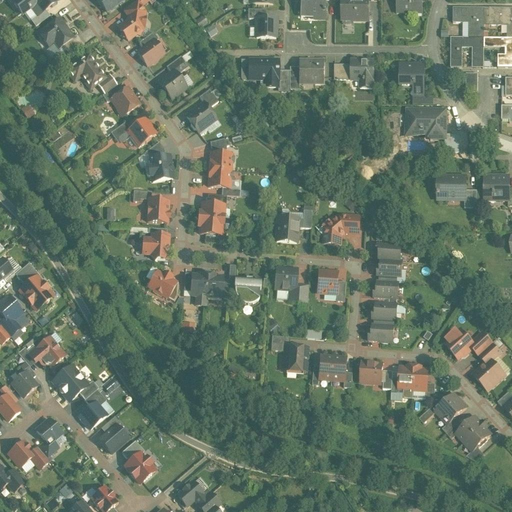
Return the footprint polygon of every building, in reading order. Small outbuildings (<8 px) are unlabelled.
[(20,0),(27,8),(33,3),(30,0),(20,0)] [(58,3),(56,0),(30,0),(33,3),(35,7),(38,5),(44,13),(42,14),(42,15),(50,9),(52,10),(56,7),(56,4),(58,3)] [(98,0),(97,1),(107,14),(108,13),(110,13),(114,10),(115,8),(124,1),(122,0),(98,0)] [(300,0),(301,18),(301,16),(315,16),(315,21),(326,21),(326,1),(326,0),(300,0)] [(368,0),(342,0),(342,18),(354,18),(354,23),(369,23),(369,2),(368,0)] [(396,0),(397,14),(423,15),(422,0),(396,0)] [(136,2),(124,12),(128,18),(127,26),(124,26),(119,30),(122,34),(121,38),(125,39),(128,43),(137,36),(142,37),(143,29),(144,29),(145,20),(144,20),(145,14),(136,2)] [(484,10),(455,9),(455,15),(453,15),(453,24),(470,25),(470,30),(469,30),(469,40),(484,40),(484,10)] [(511,9),(489,10),(489,27),(508,27),(508,40),(511,39),(511,9)] [(266,11),(248,11),(248,21),(256,21),(257,20),(266,20),(266,11)] [(58,22),(55,24),(54,23),(46,28),(47,30),(39,36),(48,48),(54,44),(59,51),(63,48),(73,40),(59,21),(58,22),(54,16),(50,18),(50,19),(53,16),(58,22)] [(266,20),(257,20),(256,21),(256,40),(276,40),(276,20),(266,20)] [(210,37),(217,34),(213,26),(206,30),(210,37)] [(153,34),(139,45),(143,51),(154,43),(155,43),(158,41),(153,34)] [(73,40),(63,48),(69,56),(65,59),(66,60),(80,49),(84,46),(77,36),(73,40)] [(469,40),(451,39),(451,69),(462,69),(463,50),(472,50),(472,70),(484,70),(484,49),(484,40),(469,40)] [(511,39),(508,40),(484,40),(484,49),(507,49),(507,61),(498,61),(498,70),(511,69),(511,39)] [(143,51),(137,55),(147,68),(152,65),(154,65),(157,62),(158,61),(164,56),(155,43),(154,43),(143,51)] [(105,80),(89,58),(88,59),(80,49),(80,50),(87,59),(67,74),(74,83),(81,79),(90,91),(97,86),(105,80)] [(188,69),(181,58),(166,69),(171,75),(174,73),(177,77),(188,69)] [(278,62),(249,62),(249,82),(268,82),(268,90),(278,90),(278,62)] [(316,63),(299,63),(299,70),(299,86),(325,86),(325,63),(316,63)] [(374,63),(351,63),(351,67),(351,82),(360,82),(360,91),(373,91),(373,82),(374,82),(374,63)] [(351,67),(335,67),(335,82),(351,82),(351,67)] [(424,68),(408,68),(408,67),(401,67),(401,90),(424,90),(424,68)] [(299,70),(290,70),(290,73),(290,86),(299,86),(299,70)] [(171,75),(159,84),(171,101),(187,90),(177,77),(174,73),(171,75)] [(290,73),(281,73),(281,94),(290,94),(290,86),(290,73)] [(105,80),(97,86),(105,96),(117,87),(109,77),(105,80)] [(105,96),(102,98),(106,104),(109,104),(113,101),(113,100),(122,94),(117,87),(105,96)] [(122,94),(113,100),(113,101),(117,106),(117,109),(118,110),(117,112),(120,117),(122,117),(123,118),(139,107),(127,90),(122,94)] [(209,92),(199,99),(204,106),(204,105),(208,111),(218,104),(209,92)] [(433,99),(417,99),(417,107),(433,107),(433,99)] [(204,106),(198,110),(197,110),(193,113),(187,118),(191,124),(190,127),(194,131),(196,132),(198,134),(216,121),(208,111),(204,105),(204,106)] [(27,106),(21,111),(27,120),(34,115),(27,106)] [(511,107),(502,108),(502,122),(510,122),(510,125),(511,124),(511,107)] [(445,113),(409,113),(409,123),(411,123),(410,133),(430,133),(430,141),(445,141),(446,141),(446,137),(446,133),(445,133),(445,113)] [(130,131),(128,133),(131,138),(139,148),(144,145),(146,145),(150,142),(151,140),(156,136),(145,121),(130,131)] [(125,124),(111,135),(116,143),(121,140),(123,144),(131,138),(128,133),(130,131),(125,124)] [(459,137),(446,137),(446,141),(445,141),(445,154),(459,154),(459,137)] [(227,140),(210,145),(212,152),(213,152),(212,156),(226,157),(226,148),(229,148),(227,140)] [(159,144),(145,154),(149,159),(151,169),(148,169),(146,171),(147,177),(149,178),(152,178),(153,184),(173,181),(169,158),(165,159),(164,150),(159,144)] [(212,156),(211,156),(211,163),(210,163),(209,172),(230,173),(231,167),(233,165),(234,159),(231,157),(226,157),(212,156)] [(230,173),(209,172),(209,176),(210,176),(209,189),(222,190),(229,190),(230,183),(232,181),(232,176),(230,173)] [(466,179),(438,178),(438,202),(465,203),(466,203),(466,193),(466,179)] [(509,179),(485,179),(485,202),(485,199),(493,200),(493,202),(508,202),(509,202),(509,190),(509,179)] [(229,190),(222,190),(221,198),(226,198),(239,199),(240,192),(238,190),(229,190)] [(152,194),(134,193),(133,204),(140,204),(140,201),(149,202),(151,200),(152,194)] [(477,193),(466,193),(466,203),(465,203),(465,211),(477,211),(477,193)] [(160,203),(153,202),(151,200),(149,202),(148,224),(167,226),(168,220),(170,218),(168,215),(169,205),(160,205),(160,203)] [(199,221),(223,223),(224,208),(202,207),(202,215),(200,214),(199,221)] [(312,213),(303,212),(303,221),(302,230),(311,231),(312,213)] [(339,218),(333,223),(332,222),(330,222),(326,226),(326,228),(329,232),(325,236),(324,246),(340,248),(341,238),(345,235),(350,235),(351,219),(339,218)] [(360,219),(351,219),(350,235),(359,235),(360,219)] [(303,221),(280,220),(279,232),(277,231),(277,244),(297,245),(298,230),(302,230),(303,221)] [(223,223),(199,221),(199,228),(201,228),(200,236),(222,238),(223,223)] [(156,237),(152,237),(152,242),(146,241),(145,256),(151,257),(151,259),(155,264),(157,262),(167,262),(168,254),(167,254),(167,249),(168,249),(169,238),(156,237)] [(399,248),(377,247),(377,255),(379,255),(379,262),(381,263),(400,264),(401,256),(398,256),(399,248)] [(2,261),(0,263),(0,282),(12,272),(2,261)] [(402,264),(381,263),(380,270),(378,269),(377,278),(399,280),(399,272),(402,272),(402,264)] [(17,276),(15,277),(25,289),(35,281),(40,287),(42,286),(37,280),(39,278),(29,266),(22,272),(17,276)] [(22,272),(18,267),(13,271),(17,276),(22,272)] [(297,272),(277,271),(276,283),(275,284),(275,289),(277,292),(283,292),(285,290),(290,291),(295,291),(296,288),(297,272)] [(339,275),(319,273),(318,293),(325,293),(327,296),(336,297),(337,297),(338,283),(339,275)] [(163,277),(157,274),(148,290),(155,293),(154,295),(160,298),(161,297),(168,301),(177,285),(171,282),(172,280),(164,275),(163,277)] [(192,276),(185,276),(184,293),(191,294),(192,276)] [(200,278),(197,278),(197,276),(192,276),(191,294),(193,294),(196,298),(196,307),(206,308),(206,299),(208,277),(204,277),(204,281),(202,281),(202,280),(200,278)] [(223,280),(212,279),(212,277),(208,277),(206,299),(221,300),(223,282),(223,280)] [(40,287),(35,281),(25,289),(20,293),(25,299),(25,300),(31,307),(32,307),(37,313),(51,301),(46,294),(48,292),(43,285),(42,286),(40,287)] [(252,281),(246,281),(235,281),(234,290),(236,290),(236,291),(235,291),(235,292),(235,295),(236,297),(237,300),(240,303),(242,305),(246,306),(249,306),(252,306),(255,305),(257,303),(259,301),(259,292),(261,292),(261,282),(252,282),(252,281)] [(347,284),(338,283),(337,297),(336,297),(336,303),(345,304),(347,284)] [(379,284),(377,284),(377,291),(375,291),(374,300),(390,301),(395,301),(396,293),(398,294),(399,286),(396,285),(379,284)] [(308,289),(296,288),(295,291),(290,291),(290,304),(307,305),(308,289)] [(22,316),(8,299),(0,306),(0,315),(5,322),(9,327),(13,324),(22,316)] [(389,307),(376,306),(376,313),(373,313),(372,321),(375,322),(394,323),(394,315),(397,315),(397,307),(396,307),(389,307)] [(22,316),(13,324),(19,330),(28,323),(22,316)] [(19,330),(13,324),(9,327),(5,322),(0,326),(1,328),(10,339),(20,331),(19,330)] [(183,324),(182,333),(193,334),(194,325),(183,324)] [(375,328),(372,327),(372,334),(369,334),(369,343),(382,344),(382,345),(388,346),(388,344),(391,344),(391,337),(393,337),(394,329),(393,329),(375,328)] [(10,339),(1,328),(0,329),(0,336),(1,338),(0,338),(0,346),(1,347),(10,339)] [(320,341),(320,333),(305,332),(305,341),(320,341)] [(460,333),(454,338),(454,340),(446,348),(459,361),(462,358),(464,358),(473,351),(475,349),(472,345),(460,333)] [(492,346),(483,335),(472,345),(475,349),(473,351),(479,358),(492,346)] [(290,340),(272,339),(271,353),(285,354),(285,349),(289,349),(290,340)] [(49,340),(36,351),(34,348),(27,353),(26,355),(29,358),(35,365),(38,363),(42,368),(43,368),(51,368),(52,369),(65,358),(49,340)] [(492,346),(479,358),(486,366),(491,362),(492,364),(501,356),(492,346)] [(289,349),(285,349),(285,354),(284,365),(287,365),(287,374),(306,375),(306,367),(307,366),(308,360),(307,359),(307,350),(289,349)] [(25,350),(18,356),(24,363),(29,358),(26,355),(27,353),(25,350)] [(35,365),(29,358),(24,363),(28,368),(30,370),(35,365)] [(332,382),(333,360),(320,359),(320,373),(319,381),(320,381),(332,382)] [(333,360),(332,382),(345,383),(346,383),(346,375),(347,361),(333,360)] [(486,366),(474,378),(488,393),(505,378),(492,364),(491,362),(486,366)] [(383,367),(362,365),(361,385),(374,386),(375,384),(384,384),(385,377),(385,373),(382,373),(383,367)] [(30,370),(28,368),(23,373),(25,375),(26,375),(31,382),(36,377),(30,370)] [(411,370),(400,369),(400,381),(399,392),(400,392),(404,392),(413,393),(415,369),(411,369),(411,370)] [(421,370),(421,371),(418,371),(419,369),(415,369),(413,393),(426,394),(427,394),(428,385),(429,371),(421,370)] [(69,371),(54,384),(70,403),(79,396),(86,390),(85,389),(87,388),(76,375),(74,376),(69,371)] [(393,374),(385,373),(385,377),(384,384),(383,391),(392,392),(393,380),(393,374)] [(31,382),(26,375),(25,375),(12,386),(24,400),(37,388),(31,382)] [(346,375),(346,383),(345,383),(344,390),(352,390),(353,375),(346,375)] [(113,380),(103,388),(112,399),(122,390),(113,380)] [(87,388),(85,389),(86,390),(79,396),(85,402),(97,392),(98,391),(92,383),(87,388)] [(435,386),(428,385),(427,394),(426,394),(426,397),(428,400),(434,400),(435,386)] [(18,402),(6,388),(1,392),(7,398),(13,405),(18,402)] [(106,403),(97,392),(85,402),(91,410),(96,405),(99,409),(106,403)] [(413,393),(404,392),(404,398),(405,400),(413,401),(413,393)] [(511,396),(509,394),(498,404),(504,411),(505,410),(504,410),(511,402),(511,396)] [(454,397),(436,414),(447,426),(448,427),(452,423),(467,410),(454,397)] [(13,405),(7,398),(0,403),(0,413),(9,424),(20,414),(13,405)] [(99,409),(96,405),(91,410),(80,419),(90,432),(107,418),(99,409)] [(429,411),(419,421),(424,426),(434,416),(429,411)] [(120,425),(115,419),(101,431),(106,437),(116,428),(117,428),(120,425)] [(461,432),(457,436),(472,453),(473,454),(477,449),(491,437),(485,430),(487,428),(483,424),(481,426),(475,419),(461,432)] [(52,424),(51,424),(49,422),(36,433),(45,443),(49,448),(53,444),(62,437),(56,431),(57,429),(52,424)] [(452,423),(448,427),(447,426),(442,431),(447,436),(457,427),(452,423)] [(457,427),(447,436),(452,441),(457,436),(456,436),(461,432),(457,427)] [(106,437),(101,441),(105,445),(103,447),(111,456),(126,444),(121,438),(123,436),(117,428),(116,428),(106,437)] [(53,444),(49,448),(45,443),(38,450),(47,461),(59,450),(53,444)] [(122,466),(136,487),(156,474),(136,443),(121,453),(127,463),(122,466)] [(32,454),(23,444),(9,456),(21,470),(31,461),(35,458),(32,454)] [(477,449),(473,454),(472,453),(466,459),(477,464),(485,457),(477,449)] [(38,450),(32,454),(35,458),(31,461),(40,472),(49,464),(47,461),(38,450)] [(0,469),(0,492),(8,486),(12,483),(7,478),(0,469)] [(25,485),(14,472),(7,478),(12,483),(8,486),(14,494),(25,485)] [(193,485),(190,487),(189,487),(184,491),(184,492),(178,498),(187,508),(194,502),(201,496),(202,495),(193,485)] [(109,494),(105,489),(91,501),(95,506),(94,507),(99,511),(100,511),(110,511),(113,510),(119,505),(114,500),(115,499),(110,494),(109,494)] [(219,507),(210,496),(205,501),(201,496),(194,502),(198,506),(198,507),(201,511),(214,511),(219,507)] [(90,511),(83,503),(73,511),(90,511)]
